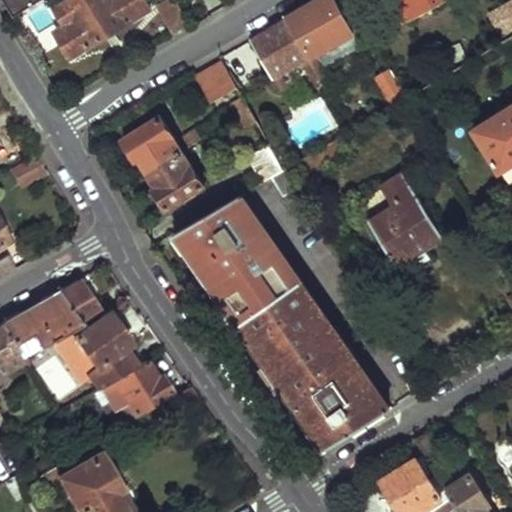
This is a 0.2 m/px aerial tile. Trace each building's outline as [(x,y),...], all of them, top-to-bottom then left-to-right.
[(8,0),(17,14),(39,0),(8,0)] [(70,0),(57,8),(67,25),(56,33),(73,57),(151,9),(145,0),(70,0)] [(162,0),(157,4),(174,32),(188,22),(175,0),(162,0)] [(288,17),(318,66),(328,83),(336,79),(321,54),(355,32),(336,0),(318,0),(311,4),(288,17)] [(353,0),(359,10),(374,0),(383,0),(388,8),(401,1),(410,17),(441,0),(353,0)] [(511,0),(503,6),(511,21),(511,0)] [(508,38),(511,35),(511,21),(503,6),(492,12),(508,38)] [(253,38),(285,89),(298,81),(289,68),(305,59),(312,70),(318,66),(288,17),(273,26),(253,38)] [(197,75),(212,102),(238,85),(223,60),(197,75)] [(380,77),(396,104),(410,96),(394,68),(380,77)] [(235,101),(242,113),(252,108),(245,96),(235,101)] [(511,163),(511,105),(476,128),(501,170),(511,163)] [(242,113),(249,125),(259,119),(252,108),(242,113)] [(126,138),(138,158),(142,156),(151,170),(185,149),(163,115),(126,138)] [(248,155),(264,181),(274,176),(288,167),(272,141),(248,155)] [(156,187),(168,206),(206,183),(185,149),(151,170),(160,184),(156,187)] [(46,175),(37,157),(13,170),(23,187),(46,175)] [(300,187),(288,167),(274,176),(286,196),(300,187)] [(372,221),(401,268),(448,240),(420,192),(372,221)] [(176,233),(326,449),(391,410),(243,194),(176,233)] [(0,246),(14,240),(0,215),(0,246)] [(0,263),(0,279),(21,268),(14,255),(0,263)] [(78,279),(60,289),(83,323),(108,307),(104,300),(96,304),(78,279)] [(4,321),(21,350),(25,356),(55,339),(70,330),(83,323),(60,289),(4,321)] [(82,351),(93,368),(88,370),(99,387),(100,386),(136,365),(122,344),(129,339),(109,310),(72,333),(70,330),(55,339),(68,360),(82,351)] [(0,362),(21,350),(4,321),(0,323),(0,362)] [(103,406),(116,426),(172,392),(170,389),(176,386),(169,374),(164,377),(163,373),(157,376),(146,359),(136,365),(100,386),(110,402),(103,406)] [(153,408),(157,415),(163,412),(168,420),(202,400),(191,385),(153,408)] [(415,440),(424,453),(429,461),(445,451),(432,430),(415,440)] [(63,476),(83,511),(135,511),(102,453),(63,476)] [(379,480),(399,511),(461,511),(448,490),(429,461),(424,453),(379,480)] [(33,480),(39,491),(63,476),(57,466),(33,480)] [(14,476),(18,483),(31,476),(26,468),(14,476)] [(473,473),(448,490),(461,511),(492,511),(493,511),(496,509),(473,473)]
